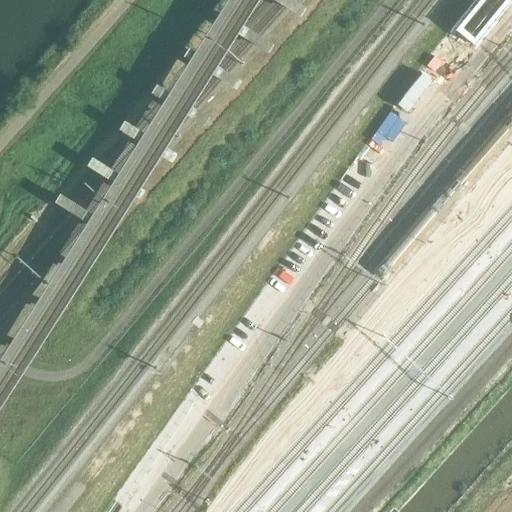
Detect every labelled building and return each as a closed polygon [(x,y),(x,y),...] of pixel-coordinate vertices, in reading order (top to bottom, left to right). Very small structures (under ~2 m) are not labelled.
[(260,0),(288,19),(294,22),(300,13),(296,10),(281,0),(260,0)] [(470,51),(511,0),(478,0),(450,34),(470,51)] [(257,54),(264,58),(270,48),(265,45),(238,28),(212,13),(206,23),(231,38),(257,54)] [(183,50),(176,60),(181,63),(205,79),(224,92),(228,94),(235,85),(232,83),(211,69),(187,53),(183,50)] [(192,128),(197,131),(203,121),(200,119),(185,109),(161,94),(150,86),(143,96),(154,104),(179,120),(192,128)] [(160,164),(164,167),(171,156),(169,155),(160,150),(135,135),(117,124),(111,135),(128,145),(153,160),(160,164)] [(85,161),(79,170),(88,176),(103,186),(127,202),(131,205),(137,195),(134,194),(133,193),(109,176),(95,168),(85,161)] [(105,239),(111,229),(110,229),(84,215),(65,204),(52,197),(47,207),(57,213),(78,224),(104,239),(105,239)]
